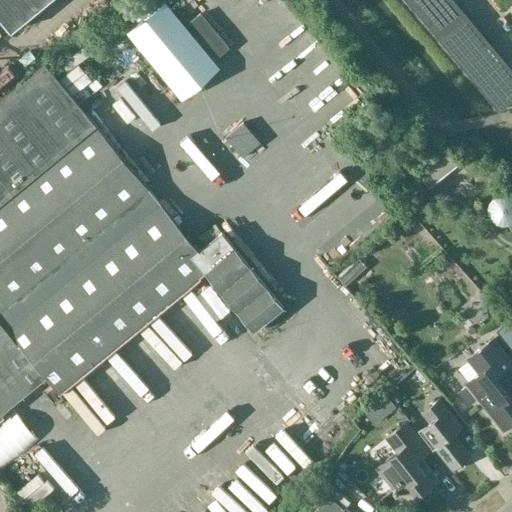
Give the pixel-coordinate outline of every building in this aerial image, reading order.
[(0,0),(0,15),(12,30),(48,0),(0,0)] [(218,64),(163,0),(127,31),(182,95),(218,64)] [(511,101),(511,71),(452,0),(407,0),(500,111),(511,101)] [(198,252),(114,150),(44,64),(0,100),(0,413),(44,377),(57,393),(204,272),(253,333),(283,308),(221,233),(198,252)] [(243,122),(225,137),(242,157),(259,142),(243,122)] [(430,187),(461,162),(445,143),(414,167),(430,187)] [(398,167),(388,174),(401,191),(411,184),(398,167)] [(372,199),(385,214),(393,208),(380,192),(372,199)] [(490,209),(490,211),(490,212),(490,213),(490,215),(490,216),(491,217),(491,218),(492,219),(493,221),(493,222),(494,223),(495,223),(496,224),(498,225),(499,225),(500,226),(501,226),(503,227),(504,227),(505,227),(507,227),(508,226),(509,226),(510,226),(511,225),(511,224),(511,198),(511,197),(509,197),(508,196),(507,196),(505,196),(504,196),(503,196),(501,196),(500,197),(499,197),(498,198),(497,198),(495,199),(494,200),(494,201),(493,202),(492,203),(491,204),(491,205),(490,207),(490,208),(490,209)] [(346,288),(355,280),(346,269),(336,277),(346,288)] [(344,316),(364,339),(373,331),(353,308),(344,316)] [(511,330),(506,323),(498,329),(511,347),(511,330)] [(477,399),(503,432),(511,424),(511,359),(493,336),(466,358),(477,372),(464,383),(466,385),(458,392),(469,406),(477,399)] [(368,387),(378,379),(358,354),(348,361),(368,387)] [(393,387),(388,391),(396,401),(401,397),(393,387)] [(388,396),(381,401),(388,411),(396,405),(388,396)] [(463,425),(441,397),(431,405),(439,415),(419,430),(433,448),(436,446),(452,468),(470,455),(453,433),(463,425)] [(366,412),(356,419),(364,429),(373,422),(366,412)] [(407,506),(438,481),(414,451),(422,444),(405,424),(387,438),(398,452),(378,468),(395,490),(394,492),(397,496),(398,495),(407,506)] [(296,428),(288,435),(311,461),(319,453),(296,428)] [(430,451),(421,458),(431,471),(440,464),(430,451)] [(348,511),(345,509),(351,501),(335,487),(314,511),(348,511)]
